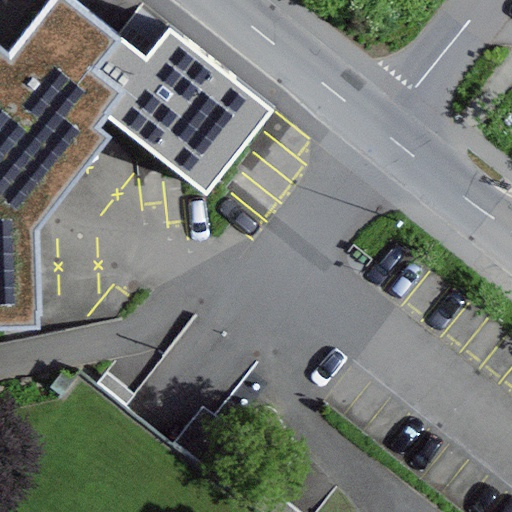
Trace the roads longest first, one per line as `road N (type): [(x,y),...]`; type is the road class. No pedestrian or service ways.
road 1 (residential): [(221,0),(382,128)]
road 2 (residential): [(488,0),(382,128)]
road 3 (residential): [(382,128),(511,232)]
